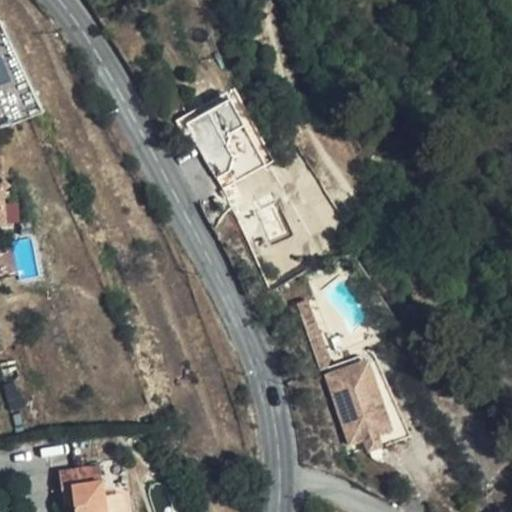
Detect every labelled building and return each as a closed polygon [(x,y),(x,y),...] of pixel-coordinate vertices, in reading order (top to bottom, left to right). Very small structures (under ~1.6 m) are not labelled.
[(235,103),(190,125),(193,132),(239,110),(235,103)] [(239,110),(193,132),(221,189),(235,182),(233,169),(228,158),(238,144),(252,137),(239,110)] [(221,189),(227,200),(272,178),(252,137),(238,144),(228,158),(233,169),(235,182),(221,189)] [(333,375),(335,383),(359,377),(363,392),(381,387),(397,441),(355,454),(357,461),(374,457),(375,460),(390,456),(388,453),(415,446),(384,369),(365,374),(363,366),(333,375)] [(359,377),(335,383),(355,454),(397,441),(381,387),(363,392),(359,377)] [(450,416),(482,461),(470,469),(480,483),(511,461),(470,402),(450,416)] [(64,468),(66,486),(78,485),(79,499),(80,511),(115,511),(112,482),(100,483),(98,464),(64,468)] [(78,485),(66,486),(67,501),(79,499),(78,485)]
